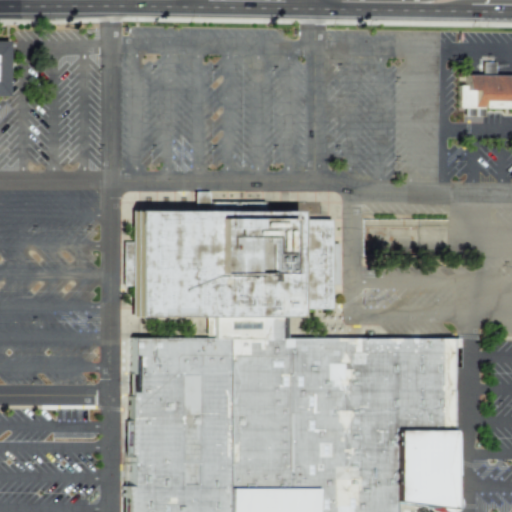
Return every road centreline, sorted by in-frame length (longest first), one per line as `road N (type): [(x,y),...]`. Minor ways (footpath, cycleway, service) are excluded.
road 1 (secondary): [(0,9),(204,7)]
road 2 (secondary): [(315,9),(470,10)]
